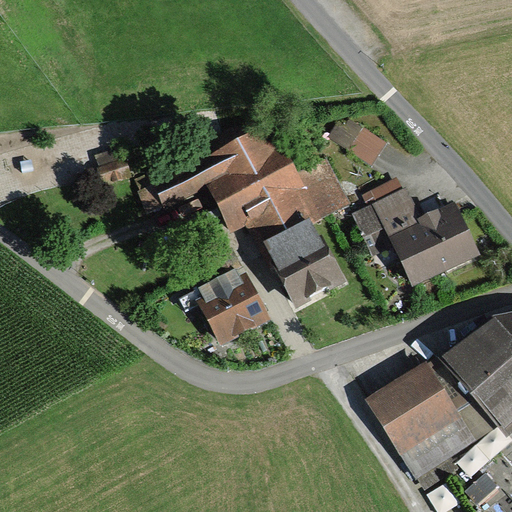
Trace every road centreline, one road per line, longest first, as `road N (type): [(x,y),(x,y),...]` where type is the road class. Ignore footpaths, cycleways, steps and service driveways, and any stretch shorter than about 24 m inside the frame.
road 1 (residential): [(511,295),(256,382),(209,379),(145,345),(0,229)]
road 2 (residential): [(305,0),(511,231)]
